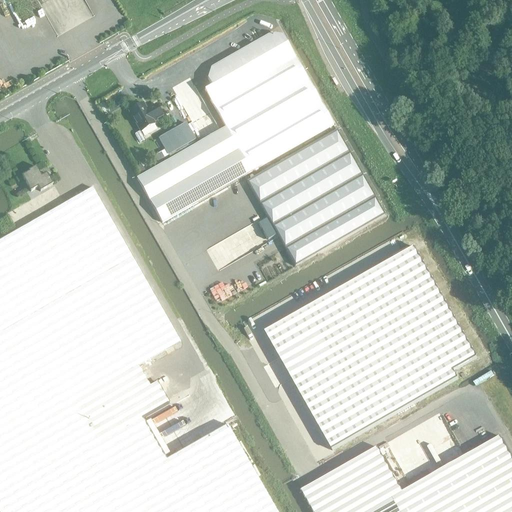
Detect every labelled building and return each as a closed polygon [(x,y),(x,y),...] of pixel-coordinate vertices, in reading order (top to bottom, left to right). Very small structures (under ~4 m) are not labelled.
[(136,179),(162,224),(333,126),(282,37),(270,34),(211,68),(207,79),(212,87),(204,91),(225,128),(136,179)] [(147,111),(143,104),(129,112),(140,132),(155,124),(153,121),(162,116),(156,105),(150,108),(150,109),(147,111)] [(176,129),(159,138),(169,156),(195,141),(185,124),(176,129)] [(336,131),(247,182),(295,267),(385,216),(336,131)] [(21,177),(30,192),(37,188),(40,192),(53,185),(46,174),(41,177),(36,167),(28,172),(29,173),(21,177)] [(173,511),(251,468),(203,384),(170,403),(98,444),(75,403),(139,366),(180,343),(132,259),(92,189),(0,241),(0,511),(173,511)] [(410,251),(265,333),(270,341),(274,349),(279,357),(318,335),(331,358),(292,380),(332,451),(458,380),(454,372),(477,358),(415,248),(410,251)] [(75,403),(98,444),(170,403),(158,382),(151,386),(139,366),(75,403)] [(302,491),(313,511),(511,511),(511,458),(500,437),(403,493),(377,448),(302,491)] [(276,511),(251,468),(173,511),(276,511)]
